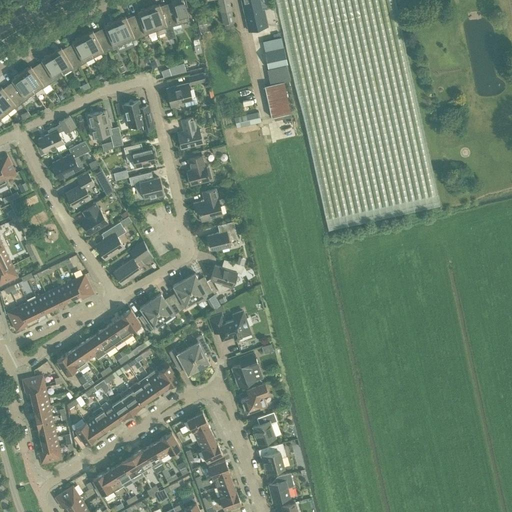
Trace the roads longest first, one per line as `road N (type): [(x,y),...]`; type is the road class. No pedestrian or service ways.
road 1 (residential): [(20,132),(98,91),(148,84),(191,249),(117,297)]
road 2 (residential): [(51,511),(41,496),(45,484),(207,388),(220,396),(261,511)]
road 3 (residential): [(117,297),(64,219),(20,132)]
road 4 (residential): [(0,72),(124,0)]
road 5 (residential): [(5,365),(117,297)]
